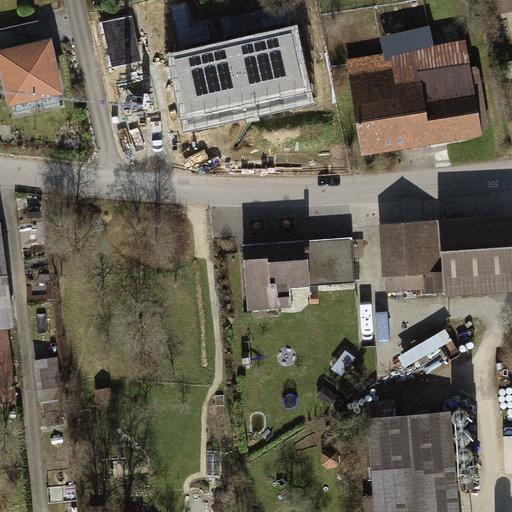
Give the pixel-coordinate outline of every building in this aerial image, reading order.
[(511,0),(497,0),(500,14),(511,11),(511,0)] [(390,52),(351,60),(371,155),(492,130),(473,38),(446,43),(442,24),(386,35),(390,52)] [(65,36),(8,47),(20,101),(76,89),(65,36)] [(511,289),(511,215),(384,225),(389,298),(511,289)] [(0,405),(21,404),(11,329),(25,327),(9,224),(0,224),(0,405)] [(358,283),(354,235),(252,242),(256,309),(300,306),(299,287),(358,283)] [(60,357),(40,359),(43,392),(63,390),(60,357)] [(470,511),(461,410),(372,418),(380,511),(470,511)]
